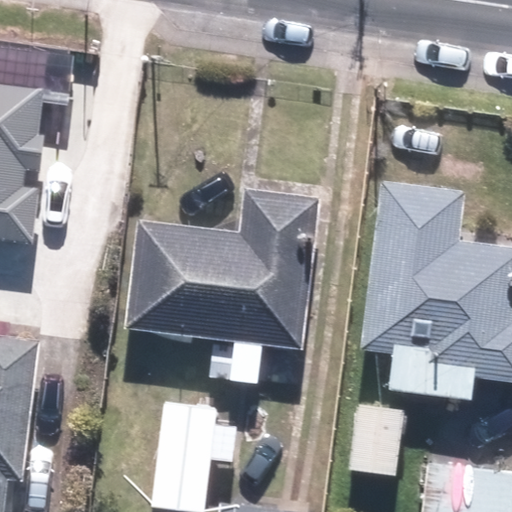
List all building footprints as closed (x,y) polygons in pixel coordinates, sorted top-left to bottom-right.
[(44,75),(0,69),(0,236),(24,239),(44,75)] [(476,186),(390,176),(369,345),(403,349),(399,384),(483,395),(485,372),(511,375),(511,239),(470,235),(476,186)] [(322,196),(247,187),(242,233),(139,222),(127,329),(304,349),(322,196)] [(0,511),(17,511),(22,473),(39,475),(53,339),(0,333),(0,511)] [(225,405),(171,401),(163,503),(217,508),(225,405)] [(408,406),(364,404),(361,467),(405,470),(408,406)] [(511,511),(511,468),(434,459),(427,511),(511,511)]
